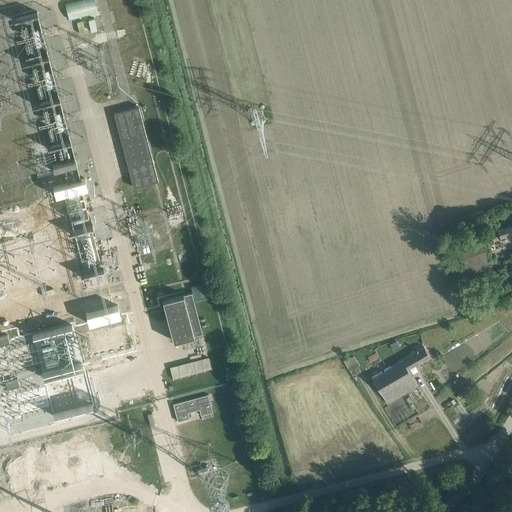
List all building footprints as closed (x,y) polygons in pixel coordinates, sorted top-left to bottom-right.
[(95,0),(77,0),(65,3),(69,19),(98,11),(95,0)] [(114,112),(133,187),(158,180),(139,106),(114,112)] [(511,224),(498,229),(501,238),(509,235),(511,240),(511,239),(511,224)] [(451,248),(461,276),(497,264),(494,256),(489,258),(482,237),(451,248)] [(511,279),(511,278),(511,277),(511,272),(508,261),(498,264),(504,280),(505,280),(507,285),(511,283),(511,279)] [(192,292),(192,291),(184,294),(184,293),(183,293),(183,294),(163,299),(173,340),(194,335),(194,336),(195,335),(194,335),(203,333),(203,332),(202,332),(192,292)] [(393,350),(392,349),(399,345),(397,341),(390,345),(388,341),(383,344),(388,353),(393,350)] [(387,368),(372,376),(388,403),(418,385),(408,369),(430,356),(424,346),(387,368)] [(369,361),(370,360),(365,350),(356,355),(362,366),(366,364),(366,365),(370,363),(369,361)] [(170,367),(173,379),(212,369),(209,357),(170,367)] [(208,394),(174,403),(178,421),(190,417),(188,412),(190,411),(198,409),(200,409),(201,414),(213,411),(210,402),(208,394)] [(454,405),(463,418),(467,415),(457,402),(454,405)] [(211,465),(198,468),(200,476),(212,473),(211,465)]
